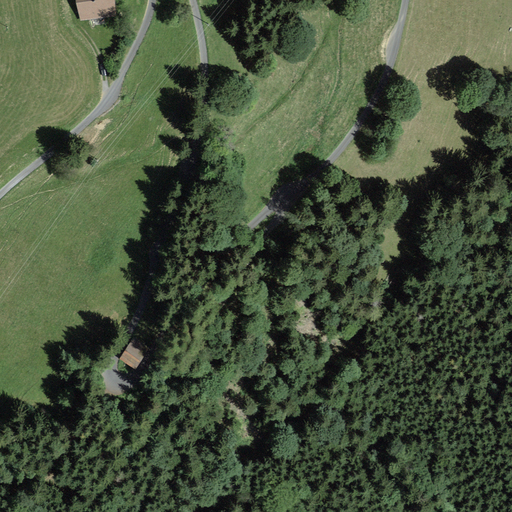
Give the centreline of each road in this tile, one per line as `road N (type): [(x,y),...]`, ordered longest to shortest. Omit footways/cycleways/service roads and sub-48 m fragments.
road 1 (unclassified): [(192,0),(205,66),(198,138),(146,297),(114,357),(111,369),(124,381),(140,375),(237,241),(344,144),(385,77),(405,0)]
road 2 (track): [(289,194),(146,427),(83,511)]
road 3 (unclassified): [(0,194),(99,109),(153,0)]
